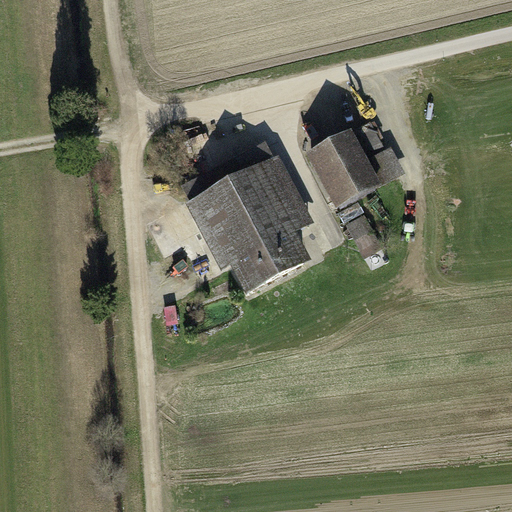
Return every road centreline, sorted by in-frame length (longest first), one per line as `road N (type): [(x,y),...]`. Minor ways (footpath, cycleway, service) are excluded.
road 1 (unclassified): [(131,123),(511,33)]
road 2 (track): [(131,123),(155,511)]
road 3 (track): [(131,123),(0,151)]
road 4 (track): [(110,0),(131,123)]
